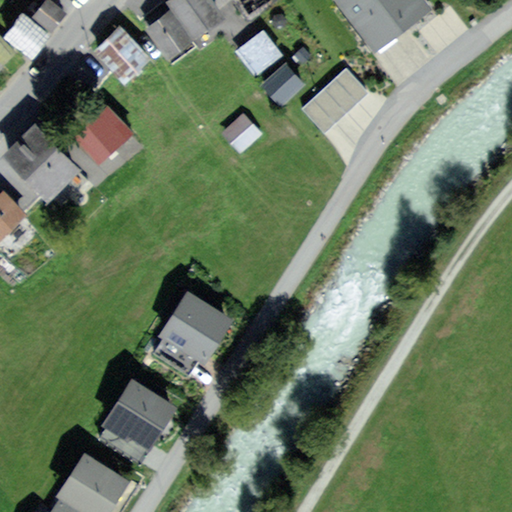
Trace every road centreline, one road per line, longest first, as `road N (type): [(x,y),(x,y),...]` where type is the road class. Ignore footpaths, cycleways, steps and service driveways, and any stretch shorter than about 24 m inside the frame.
road 1 (unclassified): [(511,16),(404,102),(143,511)]
road 2 (track): [(297,511),(384,370),(511,200)]
road 3 (primary): [(98,0),(0,123)]
